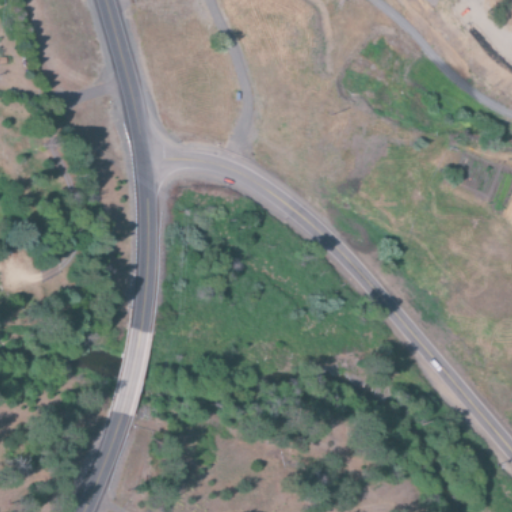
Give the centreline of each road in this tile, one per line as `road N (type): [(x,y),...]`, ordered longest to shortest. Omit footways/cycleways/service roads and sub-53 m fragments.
road 1 (tertiary): [(148,164),(189,160),(257,184),(321,232),(511,453)]
road 2 (tertiary): [(102,0),(148,164),(147,321)]
